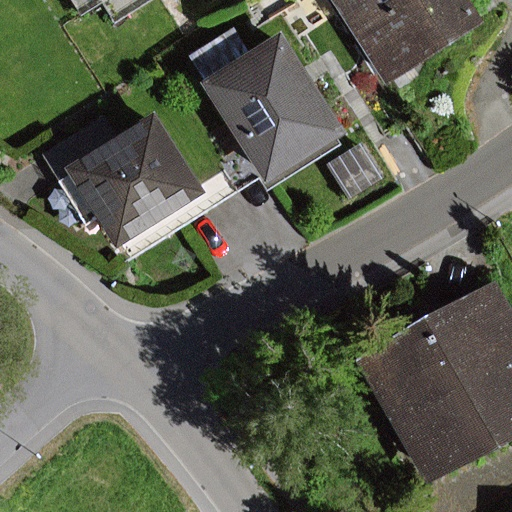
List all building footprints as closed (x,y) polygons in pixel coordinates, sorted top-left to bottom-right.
[(70,0),(81,16),(103,3),(116,24),(154,0),(70,0)] [(487,25),(470,0),(329,0),(386,89),(487,25)] [(348,136),(282,33),(249,54),(235,32),(192,59),(206,81),(202,84),(267,187),(348,136)] [(215,192),(165,110),(127,133),(114,113),(52,151),(65,172),(74,167),(77,173),(68,178),(95,223),(105,216),(125,248),(215,192)] [(385,178),(363,143),(327,165),(349,200),(385,178)] [(511,438),(511,309),(496,281),(355,361),(428,487),(511,438)]
